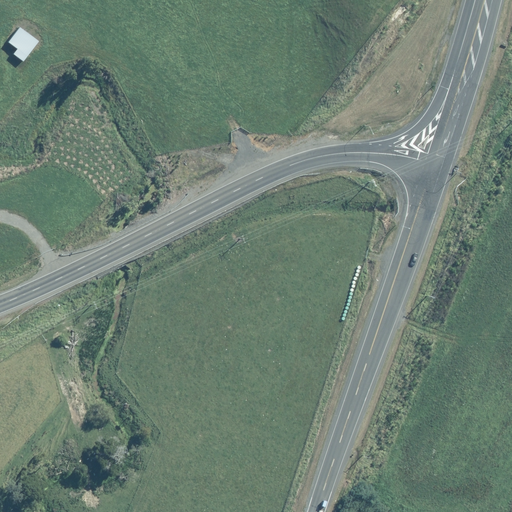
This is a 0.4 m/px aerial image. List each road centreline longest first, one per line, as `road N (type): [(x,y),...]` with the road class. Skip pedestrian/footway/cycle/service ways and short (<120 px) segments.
road 1 (secondary): [(0,303),(305,160),(357,153)]
road 2 (tertiary): [(315,511),(433,163)]
road 3 (secondary): [(357,153),(424,121),(468,53)]
